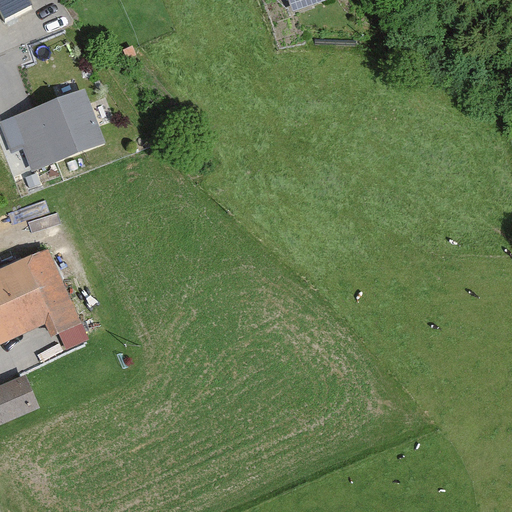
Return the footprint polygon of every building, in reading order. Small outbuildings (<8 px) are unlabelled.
[(29,0),(0,0),(0,3),(5,13),(29,0)] [(291,0),(296,15),(342,0),(291,0)] [(83,92),(2,123),(12,149),(25,144),(34,168),(102,142),(83,92)] [(46,255),(0,275),(0,341),(53,317),(64,342),(82,333),(46,255)] [(36,407),(24,380),(0,390),(0,415),(3,422),(36,407)]
